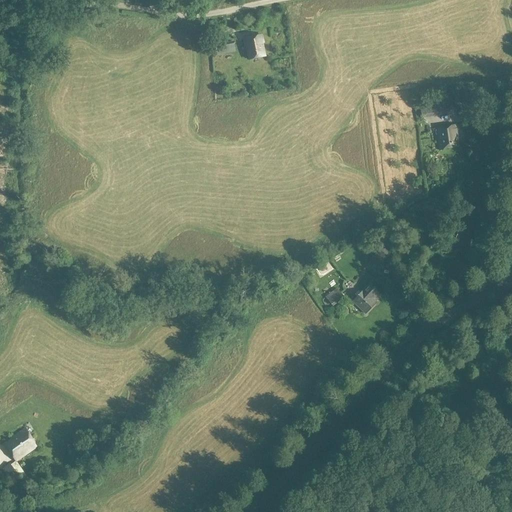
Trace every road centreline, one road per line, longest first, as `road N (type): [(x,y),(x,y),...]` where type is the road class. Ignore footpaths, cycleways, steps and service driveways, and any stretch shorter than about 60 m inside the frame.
road 1 (unclassified): [(252,511),(425,331),(511,279)]
road 2 (track): [(0,32),(35,8),(118,5),(197,14),(280,0)]
